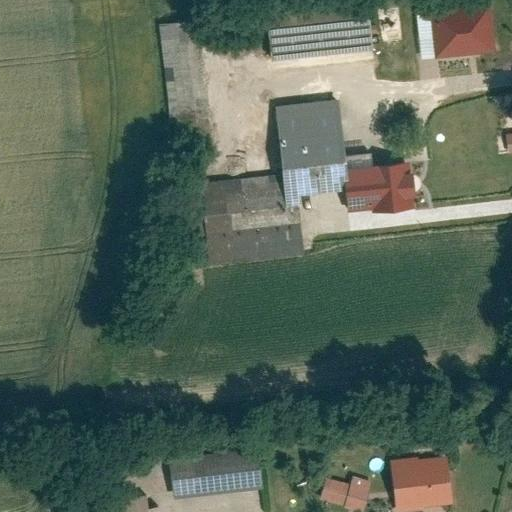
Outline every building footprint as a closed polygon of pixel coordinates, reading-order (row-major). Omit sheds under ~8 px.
[(492,2),(416,8),(420,56),(495,50),(492,2)] [(370,3),(275,13),(280,55),(375,45),(370,3)] [(194,17),(158,22),(171,119),(195,116),(190,81),(203,80),(194,17)] [(351,182),(350,166),(343,97),(283,103),(290,172),(291,188),(351,182)] [(417,158),(382,160),(384,208),(420,206),(417,158)] [(290,172),(207,180),(215,251),(297,242),(291,188),(290,172)] [(183,456),(186,490),(263,485),(260,450),(183,456)] [(449,501),(446,455),(419,457),(419,455),(391,457),(395,508),(420,506),(420,503),(449,501)] [(344,506),(348,485),(317,479),(313,501),(344,506)]
